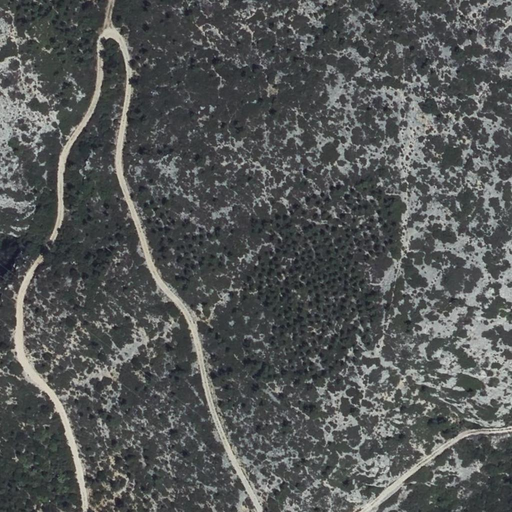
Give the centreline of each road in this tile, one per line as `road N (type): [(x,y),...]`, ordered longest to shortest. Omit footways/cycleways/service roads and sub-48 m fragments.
road 1 (track): [(245,511),(207,438),(185,335),(142,270),(120,209),(115,173),(141,73),(123,32),(113,43),(100,113),(65,160),(48,226),(8,281),(2,305),(13,365),(55,415),(74,511)]
road 2 (track): [(511,430),(457,443),(362,511)]
